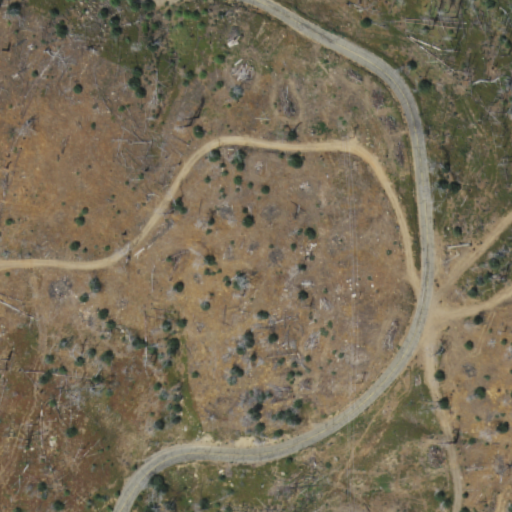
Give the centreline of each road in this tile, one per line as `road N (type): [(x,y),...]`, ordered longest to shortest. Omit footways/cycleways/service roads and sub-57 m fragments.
road 1 (track): [(426,298),(351,140),(306,149),(194,142),(141,221),(90,265),(0,253)]
road 2 (tertiary): [(120,511),(138,481),(166,460),(278,452),(360,405),(397,372),(426,298),(427,170)]
road 3 (tertiary): [(427,170),(403,93),(379,67),(259,0)]
road 4 (track): [(440,511),(444,474),(412,347)]
